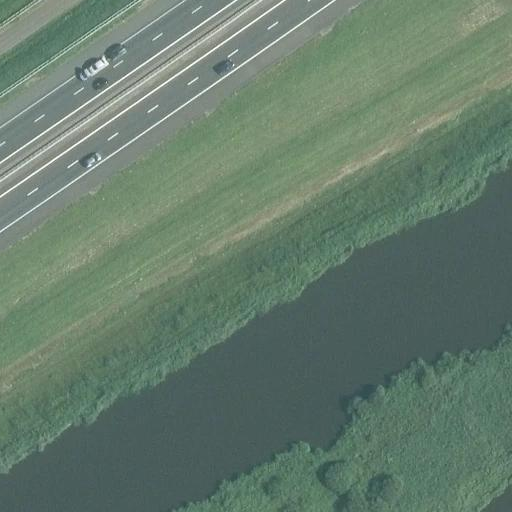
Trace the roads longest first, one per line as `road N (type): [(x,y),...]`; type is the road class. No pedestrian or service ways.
road 1 (motorway): [(0,219),(318,0)]
road 2 (motorway): [(205,0),(0,142)]
